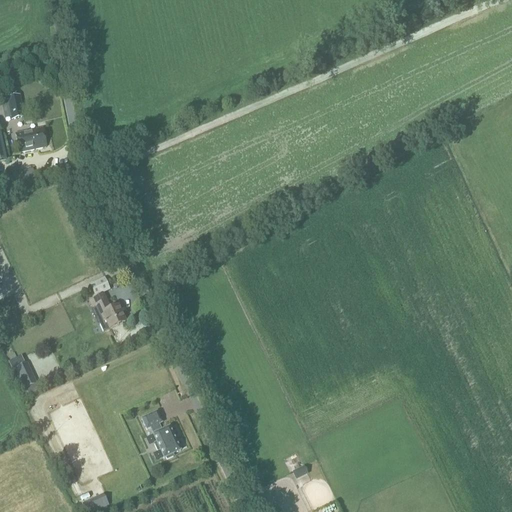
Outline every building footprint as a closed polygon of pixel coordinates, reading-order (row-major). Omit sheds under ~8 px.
[(12,119),(24,117),(19,97),(8,100),(12,119)] [(42,130),(16,135),(20,154),(46,148),(42,130)] [(0,176),(0,187),(35,180),(33,170),(0,176)] [(90,286),(96,299),(103,296),(102,294),(110,291),(104,279),(90,286)] [(102,334),(125,323),(118,307),(110,310),(103,296),(96,299),(90,302),(93,309),(96,308),(103,324),(98,326),(102,334)] [(32,352),(27,355),(31,362),(36,359),(32,352)] [(37,384),(33,376),(21,381),(21,382),(25,390),(37,384)] [(142,420),(147,431),(151,429),(153,435),(153,436),(157,444),(154,445),(157,452),(160,451),(164,459),(163,459),(164,459),(165,459),(164,459),(166,458),(167,461),(173,458),(172,455),(180,452),(181,452),(180,451),(170,429),(170,428),(169,428),(161,432),(158,425),(162,424),(157,413),(142,420)] [(285,465),(298,460),(295,453),(282,457),(285,465)] [(304,468),(293,473),(296,479),(306,473),(304,468)] [(88,499),(100,495),(98,489),(87,493),(88,499)] [(84,507),(86,511),(97,511),(108,507),(104,498),(84,507)]
